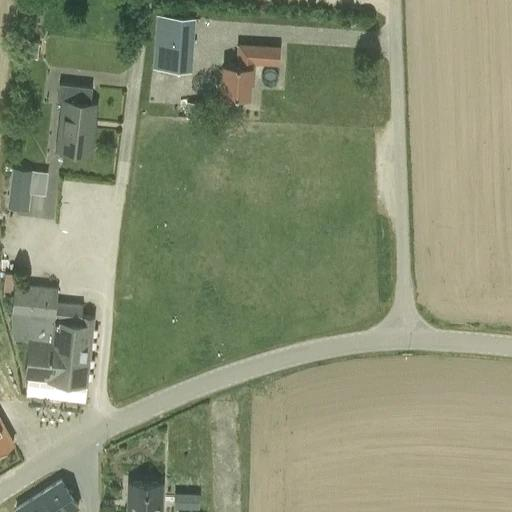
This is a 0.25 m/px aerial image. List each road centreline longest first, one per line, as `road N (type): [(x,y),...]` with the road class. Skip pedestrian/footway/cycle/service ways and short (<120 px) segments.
road 1 (unclassified): [(408,343),(395,0)]
road 2 (tertiary): [(408,343),(288,359),(96,435)]
